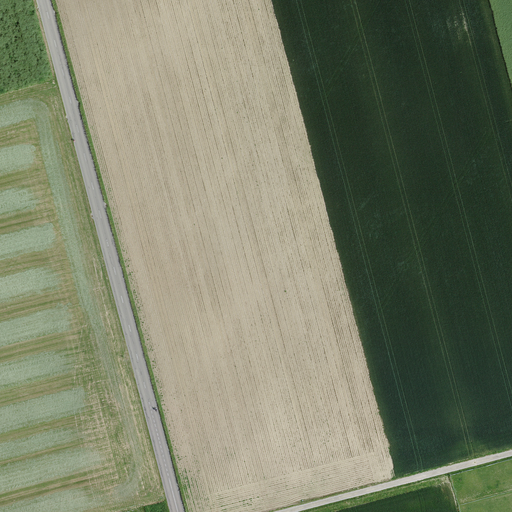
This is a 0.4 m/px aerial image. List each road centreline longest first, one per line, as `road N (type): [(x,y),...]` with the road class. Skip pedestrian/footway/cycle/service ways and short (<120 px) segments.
road 1 (tertiary): [(43,0),(177,511)]
road 2 (track): [(284,511),(511,454)]
